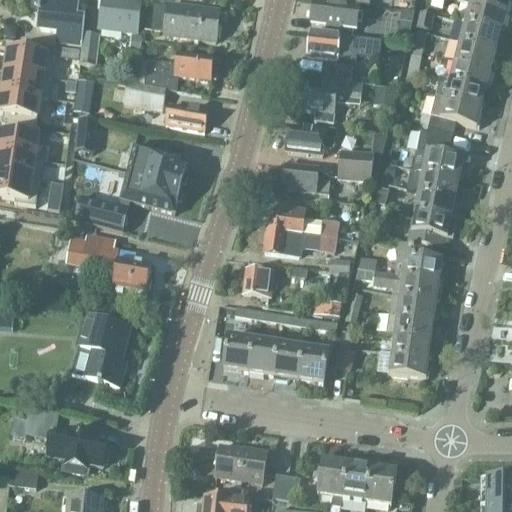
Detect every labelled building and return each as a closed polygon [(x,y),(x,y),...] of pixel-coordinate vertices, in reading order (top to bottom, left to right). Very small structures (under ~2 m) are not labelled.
[(34,0),(34,7),(40,7),(39,17),(37,34),(56,36),(55,47),(74,49),(76,50),(81,50),(83,36),(84,31),(85,21),(77,20),(79,0),(34,0)] [(137,38),(141,4),(103,0),(99,34),(137,38)] [(315,0),(316,1),(369,9),(369,0),(315,0)] [(465,26),(502,36),(507,17),(489,12),(492,0),(466,0),(465,6),(470,8),(465,26)] [(310,12),(309,19),(312,21),(311,25),(357,31),(359,13),(349,11),(319,7),(314,6),(314,9),(310,12)] [(168,10),(154,8),(151,35),(165,37),(165,40),(216,46),(220,15),(168,9),(168,10)] [(401,15),(399,26),(412,28),(414,17),(401,15)] [(421,16),(418,32),(432,35),(436,19),(421,16)] [(497,55),(502,36),(465,26),(460,45),(497,55)] [(5,29),(4,39),(15,40),(16,30),(5,29)] [(414,50),(424,51),(427,37),(417,34),(414,50)] [(81,50),(79,68),(97,70),(101,38),(83,36),(81,50)] [(310,36),(308,60),(319,62),(337,64),(343,64),(356,66),(356,60),(381,63),(383,45),(377,44),(353,41),(352,41),(352,42),(340,40),(331,39),(319,37),(310,36)] [(132,39),(130,53),(141,54),(142,40),(132,39)] [(492,74),(497,55),(460,45),(455,64),(492,74)] [(8,55),(5,76),(51,82),(54,62),(8,55)] [(148,66),(145,91),(167,94),(177,95),(178,82),(211,86),(212,84),(216,84),(217,72),(213,72),(214,62),(177,57),(176,72),(163,71),(163,68),(148,66)] [(409,73),(418,75),(422,61),(412,59),(409,73)] [(487,93),(492,74),(455,64),(450,83),(450,84),(487,93)] [(351,85),(353,70),(327,68),(326,81),(351,85)] [(418,75),(409,73),(406,88),(415,90),(418,75)] [(5,76),(2,96),(40,102),(40,103),(48,104),(51,82),(5,76)] [(450,84),(450,83),(441,81),(436,100),(482,112),(487,93),(450,84)] [(79,87),(77,100),(90,102),(93,86),(80,84),(79,87)] [(358,109),(360,88),(323,84),(321,94),(298,91),(298,94),(294,94),(291,96),(291,101),(293,103),(297,104),(295,114),(316,116),(315,126),(334,128),(336,105),(350,107),(349,108),(358,109)] [(66,85),(64,95),(74,96),(75,86),(66,85)] [(127,89),(124,108),(163,115),(167,94),(145,91),(127,89)] [(376,90),(374,105),(393,107),(395,93),(376,90)] [(2,96),(0,107),(0,117),(3,118),(1,128),(5,129),(5,128),(36,133),(36,132),(40,103),(40,102),(2,96)] [(482,112),(436,100),(430,119),(432,120),(428,132),(453,137),(456,126),(477,131),(482,112)] [(204,137),(207,116),(170,110),(167,131),(204,137)] [(79,123),(75,155),(92,157),(96,125),(79,123)] [(0,137),(0,158),(35,164),(35,163),(40,132),(36,132),(36,133),(5,128),(5,129),(4,138),(0,137)] [(333,151),(335,133),(326,132),(326,134),(289,130),(286,156),(322,160),(323,153),(329,154),(333,151)] [(450,149),(453,137),(428,132),(425,144),(450,149)] [(425,144),(422,156),(427,158),(423,176),(460,183),(464,164),(447,161),(450,149),(425,144)] [(134,150),(127,177),(182,191),(183,187),(186,188),(188,178),(185,178),(189,164),(134,150)] [(340,169),(378,174),(382,160),(375,158),(374,158),(374,159),(342,155),(340,169)] [(0,158),(0,179),(39,186),(43,165),(35,163),(35,164),(0,158)] [(387,168),(385,177),(394,179),(396,170),(387,168)] [(329,199),(331,185),(318,183),(319,173),(287,169),(284,195),(329,199)] [(374,189),(378,174),(340,169),(338,184),(370,188),(374,189)] [(456,203),(460,183),(423,176),(411,174),(407,193),(419,195),(456,203)] [(81,201),(75,224),(123,237),(131,207),(175,218),(178,205),(181,206),(184,196),(181,196),(182,191),(127,177),(120,207),(119,211),(81,201)] [(0,179),(0,201),(14,203),(14,207),(36,211),(39,186),(0,179)] [(380,192),(376,206),(385,208),(389,194),(380,192)] [(452,222),(456,203),(419,195),(415,214),(452,222)] [(50,199),(47,214),(59,216),(62,201),(50,199)] [(302,237),(337,241),(340,226),(323,223),(323,225),(305,223),(307,212),(270,208),(267,232),(302,237)] [(407,213),(405,222),(413,224),(411,234),(409,246),(444,253),(446,242),(448,242),(453,243),(457,223),(454,222),(452,222),(415,214),(407,213)] [(335,257),(337,241),(302,237),(267,232),(263,257),(299,262),(300,248),(319,250),(318,255),(335,257)] [(69,244),(65,266),(84,270),(85,265),(103,269),(110,270),(111,265),(117,266),(113,289),(147,296),(147,294),(150,291),(152,285),(149,281),(152,270),(129,266),(129,263),(119,261),(120,256),(113,254),(115,247),(89,241),(88,248),(69,244)] [(440,285),(443,265),(424,263),(426,251),(409,248),(399,247),(395,279),(403,280),(440,285)] [(361,262),(358,274),(376,276),(377,265),(361,262)] [(350,279),(351,271),(351,266),(331,263),(329,276),(350,279)] [(291,271),(290,281),(305,283),(306,273),(291,271)] [(270,301),(273,275),(246,272),(243,298),(270,301)] [(403,280),(395,279),(376,276),(358,274),(356,283),(374,286),(373,291),(393,293),(392,298),(437,305),(440,285),(403,280)] [(349,312),(359,313),(362,300),(352,298),(349,312)] [(434,324),(437,305),(392,298),(389,318),(434,324)] [(328,309),(326,321),(341,324),(343,311),(328,309)] [(236,312),(235,321),(252,324),(253,315),(236,312)] [(359,313),(349,312),(346,325),(356,327),(359,313)] [(261,316),(260,325),(277,328),(278,319),(261,316)] [(434,324),(389,318),(386,337),(395,338),(432,343),(434,324)] [(286,320),(285,329),(302,332),(303,323),(286,320)] [(87,321),(77,354),(93,358),(87,384),(88,385),(99,387),(120,392),(125,374),(120,372),(131,333),(103,325),(87,321)] [(311,324),(310,333),(319,334),(326,336),(327,327),(319,325),(311,324)] [(339,350),(350,351),(353,338),(343,336),(339,350)] [(429,363),(432,343),(395,338),(392,358),(429,363)] [(249,377),(254,344),(229,340),(223,373),(249,377)] [(274,381),(279,348),(254,344),(249,377),(274,381)] [(304,352),(299,385),(324,389),(329,356),(331,356),(332,349),(320,347),(319,354),(304,352)] [(274,381),(273,385),(285,386),(287,385),(288,383),(299,385),(304,352),(279,348),(274,381)] [(339,353),(334,371),(348,374),(352,356),(349,355),(339,353)] [(426,383),(429,363),(392,358),(390,378),(426,383)] [(15,425),(12,442),(25,444),(26,439),(50,444),(47,460),(65,464),(65,468),(63,476),(89,481),(91,469),(102,471),(103,467),(107,468),(110,452),(106,451),(107,447),(92,444),(93,441),(71,436),(70,440),(53,437),(54,433),(55,433),(57,420),(30,415),(27,428),(15,425)] [(220,451),(216,481),(263,488),(268,456),(242,452),(242,454),(220,451)] [(343,502),(348,468),(323,464),(317,497),(332,500),(331,510),(339,511),(340,511),(342,502),(343,502)] [(348,468),(343,502),(367,506),(372,472),(373,466),(360,464),(357,466),(357,469),(348,468)] [(372,472),(367,506),(390,511),(397,476),(372,472)] [(11,476),(9,490),(35,493),(37,479),(11,476)] [(283,504),(287,480),(276,478),(272,502),(283,504)] [(287,480),(283,504),(296,506),(299,482),(287,480)] [(502,511),(511,511),(511,483),(502,484),(502,511)] [(502,511),(502,484),(481,484),(481,511),(502,511)] [(247,493),(228,490),(227,497),(246,500),(247,493)] [(247,511),(248,503),(232,502),(231,502),(204,499),(202,511),(247,511)] [(66,511),(102,511),(103,504),(68,500),(66,511)]
